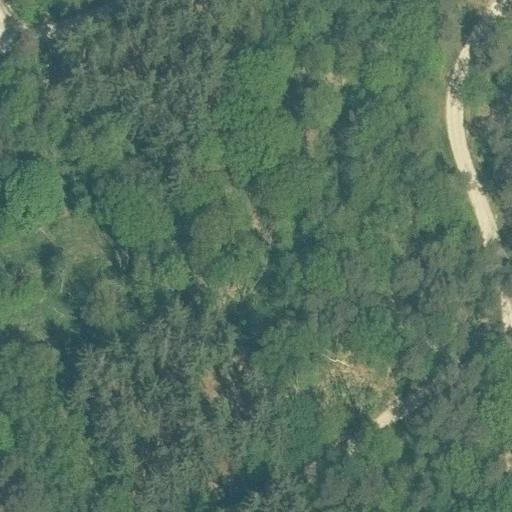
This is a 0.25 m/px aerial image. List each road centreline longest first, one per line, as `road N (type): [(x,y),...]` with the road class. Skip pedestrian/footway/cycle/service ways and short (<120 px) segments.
road 1 (track): [(502,0),(465,59),(454,122),(511,322)]
road 2 (track): [(242,511),(313,474),(443,382),(511,353)]
road 3 (track): [(141,0),(0,48)]
